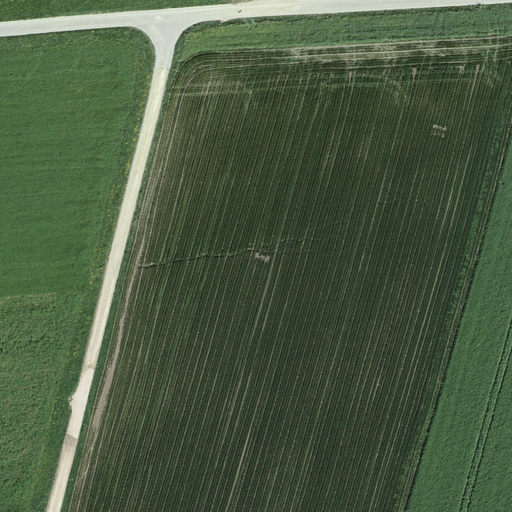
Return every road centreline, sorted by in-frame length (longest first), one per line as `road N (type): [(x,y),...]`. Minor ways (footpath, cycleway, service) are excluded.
road 1 (track): [(168,16),(52,511)]
road 2 (residential): [(0,29),(426,0)]
